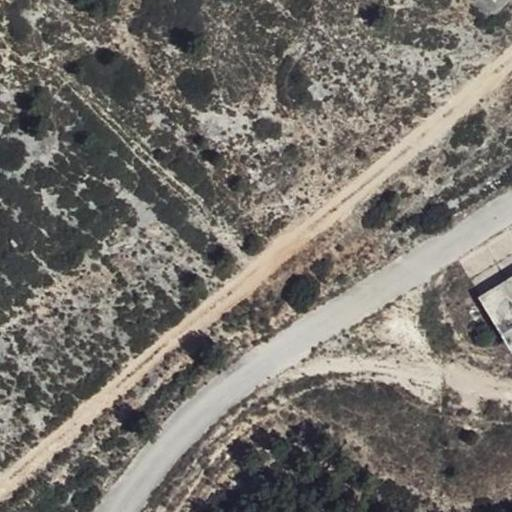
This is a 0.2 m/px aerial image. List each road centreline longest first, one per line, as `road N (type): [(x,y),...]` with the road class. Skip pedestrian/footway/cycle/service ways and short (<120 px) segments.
road 1 (track): [(0,493),(511,71)]
road 2 (unclassified): [(112,511),(310,343),(511,207)]
